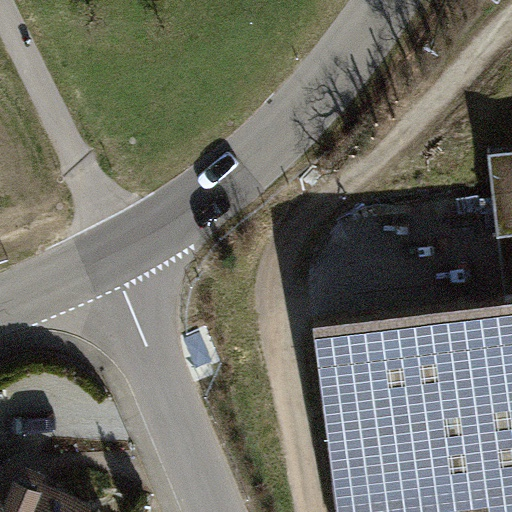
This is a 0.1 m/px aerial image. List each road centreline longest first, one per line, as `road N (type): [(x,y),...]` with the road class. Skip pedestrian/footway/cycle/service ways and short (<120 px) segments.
road 1 (tertiary): [(398,0),(323,98),(246,170),(113,252)]
road 2 (residential): [(113,252),(215,511)]
road 3 (residential): [(113,252),(0,1)]
road 4 (tertiary): [(113,252),(0,305)]
